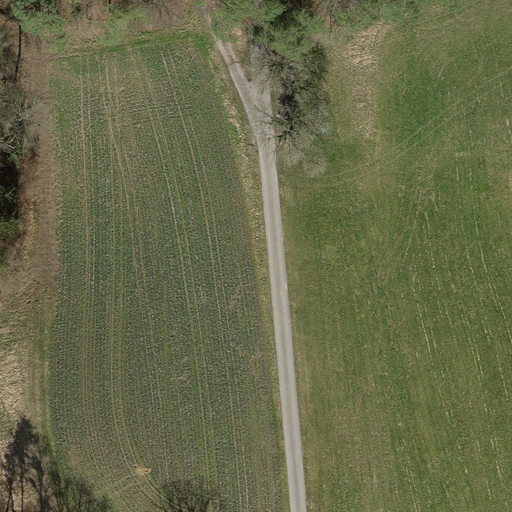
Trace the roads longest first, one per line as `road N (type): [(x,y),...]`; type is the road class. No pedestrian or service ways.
road 1 (unclassified): [(257,0),(299,511)]
road 2 (track): [(266,126),(206,0)]
